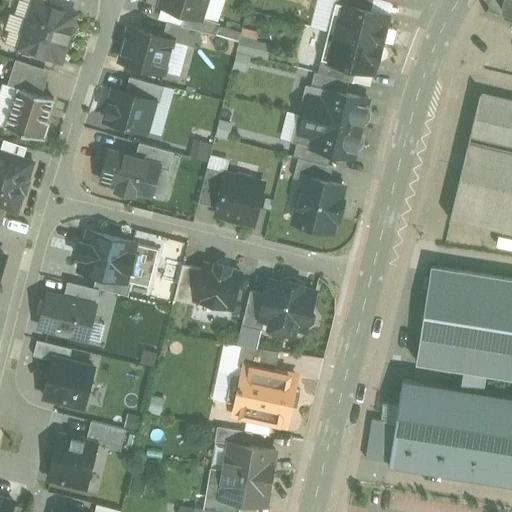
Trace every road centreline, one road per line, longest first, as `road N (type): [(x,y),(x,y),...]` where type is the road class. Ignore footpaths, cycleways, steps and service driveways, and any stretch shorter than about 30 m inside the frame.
road 1 (residential): [(373,272),(51,197)]
road 2 (tertiary): [(457,0),(412,109),(373,272)]
road 3 (tertiary): [(373,272),(315,511)]
road 4 (residential): [(51,197),(0,402)]
road 5 (residential): [(51,197),(110,0)]
